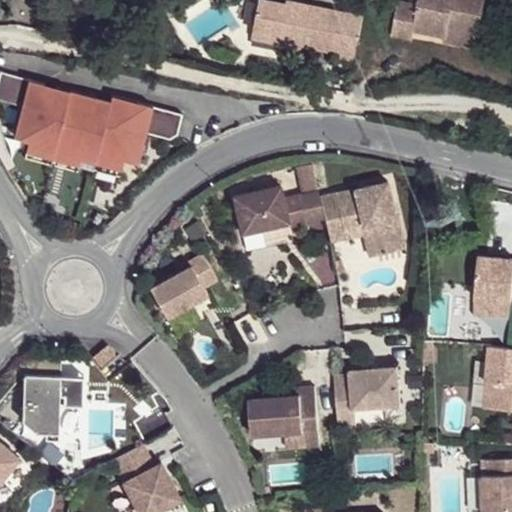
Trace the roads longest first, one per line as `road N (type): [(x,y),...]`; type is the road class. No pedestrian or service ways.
road 1 (residential): [(98,256),(181,175),(262,135),(363,133),(511,169)]
road 2 (residential): [(105,313),(143,346),(202,427),(243,511)]
road 3 (unknown): [(186,406),(329,321)]
